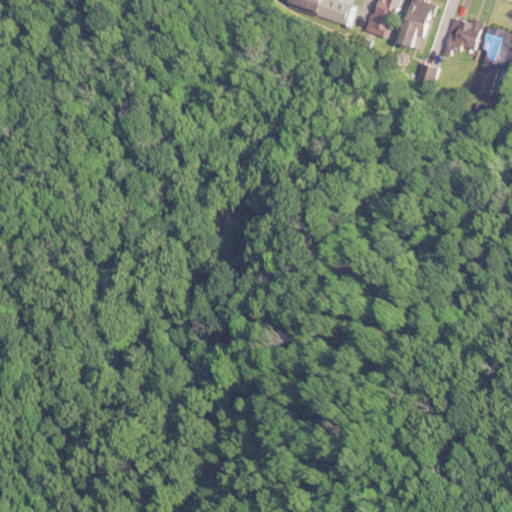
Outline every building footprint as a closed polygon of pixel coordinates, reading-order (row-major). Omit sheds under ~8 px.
[(320,0),(343,0),(354,4),(348,21),(317,9),(320,0)] [(381,0),(404,0),(394,25),(375,17),(381,0)] [(412,0),(426,0),(439,5),(428,33),(403,23),(412,0)] [(458,16),(487,26),(478,52),(449,42),(458,16)] [(491,29),(511,36),(505,55),(485,48),(491,29)]
